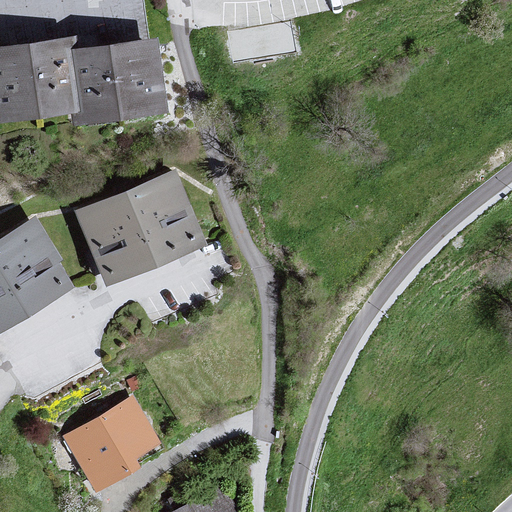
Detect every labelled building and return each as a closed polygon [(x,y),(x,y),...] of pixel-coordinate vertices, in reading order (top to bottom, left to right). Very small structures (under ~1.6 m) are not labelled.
[(70,42),(0,52),(0,134),(64,123),(65,133),(164,120),(150,43),(71,55),(70,42)] [(173,175),(71,214),(103,289),(199,250),(173,175)] [(32,221),(0,239),(0,332),(68,288),(32,221)] [(131,396),(60,438),(90,488),(160,448),(131,396)] [(233,511),(215,483),(165,511),(233,511)]
